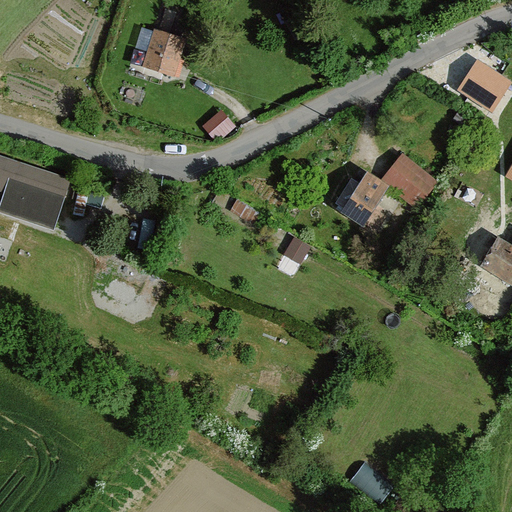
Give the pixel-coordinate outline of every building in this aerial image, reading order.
[(182,42),(156,34),(147,65),(173,73),(182,42)] [(481,67),(466,90),(492,107),(507,84),(481,67)] [(404,159),(387,181),(417,205),(435,183),(404,159)] [(25,166),(16,192),(60,207),(69,181),(25,166)] [(353,180),(338,205),(379,230),(387,217),(374,209),(387,188),(368,177),(362,186),(353,180)] [(295,241),(287,255),(301,263),(309,249),(295,241)] [(511,249),(500,243),(486,267),(511,282),(511,249)] [(178,511),(211,476),(174,443),(110,511),(178,511)] [(369,460),(355,477),(384,501),(398,484),(369,460)] [(253,511),(264,500),(228,468),(187,511),(253,511)] [(295,511),(280,498),(267,511),(295,511)]
